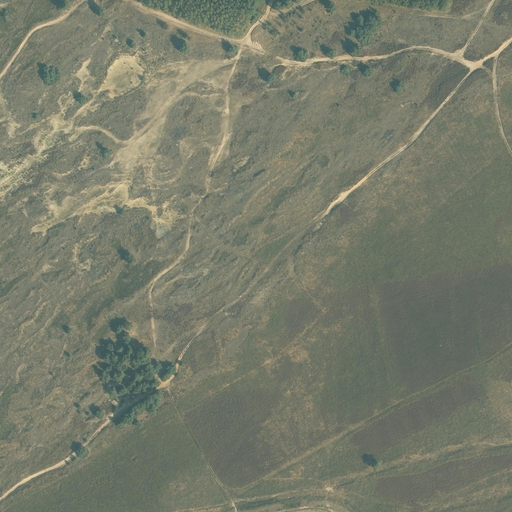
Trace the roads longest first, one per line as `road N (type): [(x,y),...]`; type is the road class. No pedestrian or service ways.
road 1 (track): [(511,40),(251,290),(217,313),(174,370)]
road 2 (track): [(162,385),(219,484),(238,490),(511,345)]
road 3 (track): [(493,74),(426,47),(304,62),(246,42)]
road 4 (track): [(0,499),(66,458),(174,370)]
road 5 (track): [(274,0),(246,42),(125,0)]
road 6 (track): [(326,0),(428,17),(489,7)]
road 7 (track): [(362,181),(504,140)]
